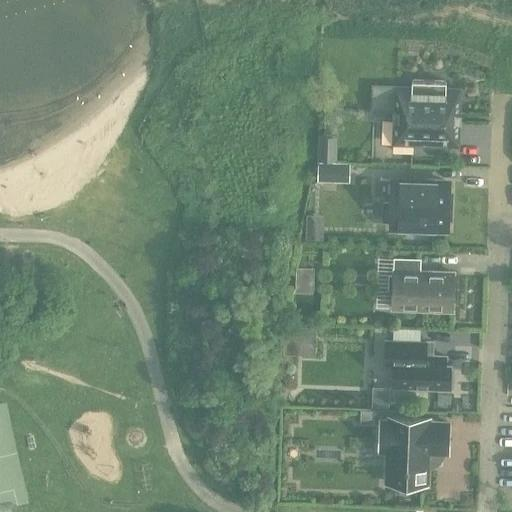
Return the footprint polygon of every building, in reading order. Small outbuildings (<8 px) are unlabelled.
[(412,152),(413,144),(459,146),(459,123),(462,123),(462,113),(460,113),(460,90),(446,89),(447,81),(413,80),(412,88),(396,88),(396,111),(393,111),(393,120),(395,121),(395,144),(395,152),(412,152)] [(338,136),(319,136),(318,136),(318,162),(338,162),(338,136)] [(319,163),(319,165),(319,181),(351,182),(351,164),(319,163)] [(384,202),(384,220),(392,221),(392,226),(411,227),(411,231),(429,232),(429,228),(448,228),(448,218),(449,189),(449,182),(449,177),(393,175),(393,180),(392,203),(384,202)] [(390,275),(389,290),(394,290),(393,308),(453,310),(454,273),(420,272),(421,260),(395,259),(394,275),(390,275)] [(384,357),(384,367),(391,367),(390,381),(390,387),(417,388),(450,389),(451,363),(446,363),(446,356),(434,355),(426,355),(427,341),(421,341),(396,340),(394,340),(385,340),(384,357)] [(373,395),(373,407),(382,407),(383,395),(373,395)] [(362,411),(361,424),(370,424),(374,421),(374,412),(362,411)] [(379,453),(388,454),(387,483),(389,483),(398,487),(416,487),(417,484),(428,484),(428,468),(432,468),(432,464),(440,457),(443,457),(443,453),(448,454),(449,423),(430,422),(430,419),(389,418),(380,418),(379,453)]
